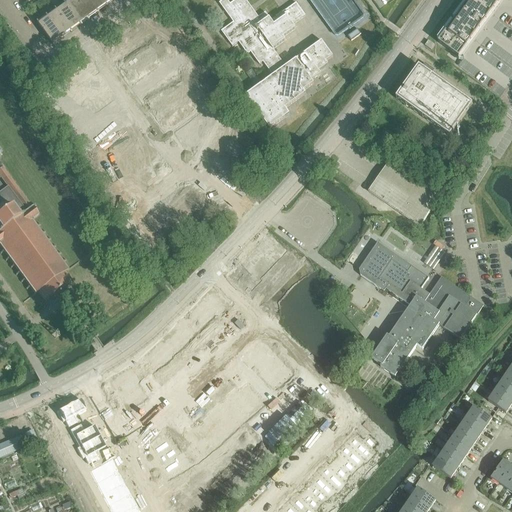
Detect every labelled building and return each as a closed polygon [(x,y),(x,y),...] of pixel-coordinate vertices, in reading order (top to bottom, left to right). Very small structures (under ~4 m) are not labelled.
[(75,0),(69,0),(64,4),(78,23),(87,17),(75,0)] [(89,0),(75,0),(87,17),(97,10),(89,0)] [(102,0),(89,0),(97,10),(105,3),(102,0)] [(262,63),(273,77),(246,97),(269,130),(285,118),(289,115),(285,109),(295,103),(304,96),(306,94),(304,92),(314,84),(312,81),(322,74),(320,71),(328,65),(326,62),(333,57),(321,42),(285,68),(272,50),(285,41),(283,38),(296,29),(293,26),(305,17),(296,4),(271,22),(265,13),(258,18),(245,0),(233,0),(233,1),(234,2),(230,5),(226,0),(225,0),(219,4),(233,24),(221,32),(232,48),(238,43),(247,55),(250,53),(259,66),(262,63)] [(511,0),(469,0),(438,43),(459,58),(502,0),(511,0)] [(64,4),(55,10),(70,30),(78,23),(64,4)] [(55,10),(47,16),(61,36),(70,30),(55,10)] [(47,16),(37,23),(52,43),(61,36),(47,16)] [(168,23),(156,31),(173,53),(184,45),(168,23)] [(156,31),(145,39),(162,61),(173,53),(156,31)] [(145,39),(134,47),(150,70),(162,61),(145,39)] [(428,42),(425,47),(431,51),(434,46),(428,42)] [(134,47),(122,55),(139,78),(150,70),(134,47)] [(122,55),(111,64),(128,86),(139,78),(122,55)] [(111,64),(100,72),(116,94),(128,86),(111,64)] [(191,67),(186,71),(189,76),(195,72),(191,67)] [(449,138),(472,106),(419,67),(396,99),(449,138)] [(186,71),(180,75),(183,80),(189,76),(186,71)] [(196,75),(191,79),(194,84),(200,79),(196,75)] [(191,79),(185,83),(189,88),(194,84),(191,79)] [(169,84),(163,88),(166,93),(172,89),(169,84)] [(163,88),(157,92),(161,97),(166,93),(163,88)] [(174,91),(168,95),(172,100),(177,96),(174,91)] [(219,93),(208,101),(224,124),(235,116),(219,93)] [(168,95),(162,99),(166,104),(172,100),(168,95)] [(146,100),(140,104),(144,109),(149,105),(146,100)] [(208,101),(196,109),(213,132),(224,124),(208,101)] [(140,104),(134,108),(138,113),(144,109),(140,104)] [(151,107),(145,111),(149,116),(155,112),(151,107)] [(196,109),(185,117),(201,140),(213,132),(196,109)] [(145,111),(140,116),(143,120),(149,116),(145,111)] [(185,117),(174,126),(190,148),(201,140),(185,117)] [(174,126),(162,134),(179,156),(190,148),(174,126)] [(232,133),(227,146),(250,156),(259,134),(248,129),(244,138),(232,133)] [(162,134),(151,142),(167,165),(179,156),(162,134)] [(227,146),(221,161),(244,170),(250,156),(227,146)] [(221,161),(215,174),(228,179),(225,187),(235,192),(244,170),(221,161)] [(368,192),(405,218),(419,228),(438,202),(440,199),(389,163),(389,164),(368,192)] [(0,248),(34,296),(38,293),(44,301),(46,300),(71,282),(64,274),(68,271),(31,221),(38,217),(32,210),(35,207),(34,206),(31,209),(0,165),(0,248)] [(163,175),(135,179),(138,195),(166,192),(163,175)] [(206,186),(195,195),(211,215),(229,201),(222,191),(214,197),(206,186)] [(166,192),(138,195),(140,212),(168,209),(166,192)] [(195,195),(182,205),(198,225),(211,215),(195,195)] [(182,205),(171,213),(180,224),(173,230),(180,239),(198,225),(182,205)] [(123,217),(118,221),(122,226),(127,222),(123,217)] [(150,230),(139,238),(155,258),(173,244),(166,235),(159,241),(150,230)] [(270,237),(262,245),(277,260),(285,251),(270,237)] [(433,269),(446,248),(437,242),(424,263),(433,269)] [(395,378),(401,370),(417,347),(423,350),(439,326),(461,341),(477,317),(479,314),(484,307),(472,300),(469,298),(441,279),(430,296),(421,290),(429,279),(428,279),(424,276),(411,267),(405,263),(378,244),(359,271),(359,272),(360,276),(360,277),(361,277),(384,293),(386,290),(410,307),(395,329),(393,328),(381,346),(375,355),(372,360),(374,361),(382,367),(381,368),(393,377),(395,378)] [(262,245),(252,255),(267,270),(277,260),(262,245)] [(295,252),(291,256),(296,260),(299,255),(295,252)] [(252,255),(243,265),(259,281),(260,281),(258,280),(258,279),(267,270),(252,255)] [(243,265),(234,273),(250,288),(251,290),(259,281),(243,265)] [(204,297),(202,299),(203,299),(216,313),(217,313),(220,316),(221,315),(225,312),(230,307),(227,304),(212,289),(204,297)] [(256,292),(252,296),(256,300),(260,296),(256,292)] [(365,306),(369,299),(357,293),(353,300),(365,306)] [(203,299),(197,306),(210,319),(216,313),(203,299)] [(197,306),(190,312),(204,325),(210,319),(197,306)] [(190,312),(184,318),(197,332),(204,325),(190,312)] [(234,313),(230,316),(234,321),(238,317),(234,313)] [(230,316),(225,321),(229,325),(234,321),(230,316)] [(184,318),(178,325),(191,338),(197,332),(184,318)] [(238,321),(235,324),(241,331),(244,327),(238,321)] [(223,323),(219,327),(223,331),(227,327),(223,323)] [(176,327),(169,334),(182,347),(189,341),(176,327)] [(219,327),(214,331),(218,335),(223,331),(219,327)] [(169,334),(162,340),(175,354),(182,347),(169,334)] [(210,335),(205,339),(209,343),(214,339),(210,335)] [(205,339),(201,343),(205,348),(209,343),(205,339)] [(162,340),(155,346),(168,360),(175,354),(162,340)] [(245,357),(242,359),(250,368),(269,350),(261,342),(245,357)] [(155,346),(149,352),(161,366),(168,360),(155,346)] [(269,350),(250,368),(253,365),(254,365),(261,372),(260,372),(259,374),(276,358),(269,350)] [(193,351),(188,355),(192,359),(197,355),(193,351)] [(149,352),(142,359),(155,372),(161,366),(149,352)] [(188,355),(184,359),(188,363),(192,359),(188,355)] [(276,358),(259,374),(267,382),(284,366),(276,358)] [(179,363),(175,367),(179,371),(184,367),(179,363)] [(438,370),(429,364),(416,384),(424,389),(438,370)] [(243,366),(238,371),(242,375),(247,371),(243,366)] [(284,366),(267,382),(274,390),(275,389),(291,374),(284,366)] [(175,367),(171,371),(175,375),(179,371),(175,367)] [(124,371),(107,381),(111,386),(111,387),(114,391),(114,392),(136,379),(135,378),(130,370),(129,368),(124,371)] [(232,369),(228,373),(232,377),(236,373),(232,369)] [(247,371),(242,375),(246,379),(251,375),(247,371)] [(503,380),(511,386),(511,375),(508,372),(503,380)] [(166,375),(161,380),(165,384),(170,380),(166,375)] [(156,378),(152,382),(156,387),(160,383),(156,378)] [(136,379),(114,392),(115,393),(116,392),(122,400),(140,389),(134,381),(135,380),(136,380),(136,379)] [(220,380),(215,384),(219,389),(224,385),(220,380)] [(498,387),(511,396),(511,386),(503,380),(498,387)] [(257,382),(253,386),(257,391),(261,387),(257,382)] [(215,384),(211,388),(215,393),(219,389),(215,384)] [(236,389),(235,390),(253,409),(257,405),(258,405),(261,402),(260,402),(262,400),(247,385),(239,393),(239,392),(236,389)] [(261,387),(257,391),(261,395),(265,391),(261,387)] [(493,395),(511,407),(511,404),(511,396),(498,387),(493,395)] [(140,389),(122,400),(128,410),(146,399),(140,389)] [(235,390),(227,397),(245,416),(245,415),(246,416),(249,413),(249,412),(253,409),(235,390)] [(505,414),(511,407),(493,395),(488,402),(505,414)] [(203,396),(198,400),(202,404),(207,400),(203,396)] [(219,405),(236,424),(237,423),(238,424),(241,421),(240,420),(245,416),(227,397),(227,398),(228,399),(221,406),(219,405)] [(58,412),(56,413),(62,424),(64,423),(65,424),(68,429),(77,424),(74,419),(74,418),(86,411),(80,400),(58,412)] [(198,400),(194,404),(198,408),(202,404),(198,400)] [(219,405),(210,413),(228,432),(229,431),(229,432),(233,429),(232,428),(236,424),(219,405)] [(468,416),(486,428),(491,420),(473,408),(468,416)] [(186,411),(182,415),(186,420),(190,416),(186,411)] [(210,413),(202,420),(219,439),(220,439),(221,439),(224,436),(228,432),(210,413)] [(182,415),(177,419),(181,424),(186,420),(182,415)] [(463,423),(481,435),(486,428),(468,416),(463,423)] [(194,428),(211,447),(215,443),(216,444),(219,441),(219,440),(219,439),(202,420),(201,421),(204,424),(205,425),(197,432),(197,431),(194,428)] [(458,430),(475,442),(481,435),(463,423),(458,430)] [(80,425),(69,432),(78,448),(76,449),(76,450),(100,437),(94,426),(84,431),(83,431),(80,425)] [(171,425),(166,429),(170,434),(175,430),(171,425)] [(194,428),(185,436),(188,440),(202,455),(204,454),(204,455),(207,452),(207,451),(211,447),(194,428)] [(453,438),(470,450),(475,442),(458,430),(453,438)] [(243,487),(272,456),(248,433),(219,465),(243,487)] [(356,434),(347,443),(366,462),(375,453),(372,450),(372,449),(377,445),(369,437),(364,442),(356,434)] [(169,436),(151,447),(157,457),(175,446),(169,436)] [(0,458),(25,448),(20,437),(0,445),(0,458)] [(100,437),(76,450),(82,461),(84,460),(87,466),(99,460),(96,454),(106,448),(100,437)] [(448,445),(465,457),(470,450),(453,438),(448,445)] [(347,443),(338,452),(346,460),(346,461),(342,466),(351,475),(364,461),(366,462),(347,443)] [(443,453),(460,465),(465,457),(448,445),(443,453)] [(175,446),(157,457),(162,466),(161,466),(160,467),(161,467),(182,454),(182,453),(181,454),(180,454),(175,446)] [(438,460),(455,472),(460,465),(443,453),(438,460)] [(182,454),(161,467),(161,468),(164,472),(164,473),(167,478),(184,468),(189,465),(187,462),(183,455),(182,454)] [(112,460),(89,472),(96,485),(119,473),(112,460)] [(450,480),(455,472),(438,460),(432,468),(450,480)] [(490,479),(498,484),(510,467),(503,462),(490,479)] [(327,464),(318,473),(337,492),(346,483),(343,480),(343,479),(348,475),(340,467),(336,472),(335,472),(327,464)] [(511,468),(510,467),(498,484),(506,490),(511,480),(511,468)] [(119,473),(96,485),(102,496),(125,484),(119,473)] [(177,485),(184,493),(197,481),(190,473),(177,485)] [(318,473),(309,482),(318,490),(317,491),(313,495),(320,503),(325,498),(326,498),(327,499),(335,491),(337,492),(318,473)] [(76,480),(71,482),(74,488),(79,485),(76,480)] [(125,484),(102,496),(108,507),(131,495),(125,484)] [(412,497),(430,509),(435,502),(418,490),(412,497)] [(298,494),(289,503),(297,511),(316,511),(314,510),(314,509),(319,505),(311,497),(307,502),(306,502),(298,494)] [(131,495),(108,507),(110,511),(125,511),(137,506),(131,495)] [(87,497),(82,500),(85,505),(90,502),(87,497)] [(407,505),(417,511),(428,511),(430,509),(412,497),(407,505)] [(90,502),(85,505),(87,511),(93,508),(90,502)] [(297,511),(289,503),(280,511),(297,511)]
